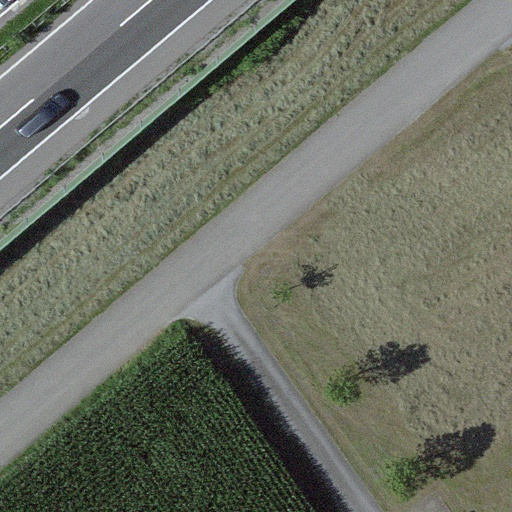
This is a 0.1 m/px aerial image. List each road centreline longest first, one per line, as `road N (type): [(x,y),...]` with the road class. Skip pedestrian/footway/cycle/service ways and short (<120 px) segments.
road 1 (residential): [(511,15),(0,445)]
road 2 (motorway): [(0,138),(162,0)]
